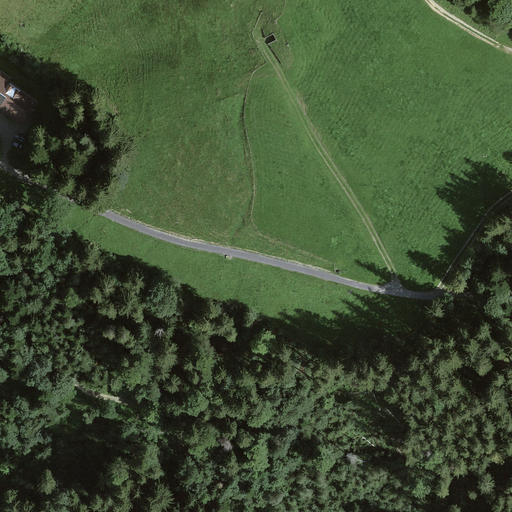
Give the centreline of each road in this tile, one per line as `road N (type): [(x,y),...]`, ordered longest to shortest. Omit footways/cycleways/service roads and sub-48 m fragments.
road 1 (track): [(0,166),(189,243),(395,292)]
road 2 (track): [(0,309),(82,391),(149,418),(261,511)]
road 3 (track): [(395,292),(391,271),(260,39)]
road 4 (track): [(511,199),(486,216),(438,294)]
